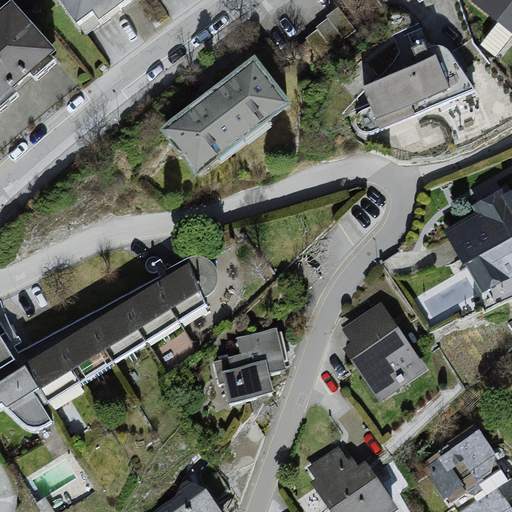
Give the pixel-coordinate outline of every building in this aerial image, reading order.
[(57,0),(85,38),(136,0),(57,0)] [(511,0),(476,0),(474,2),(511,32),(511,0)] [(11,3),(0,12),(0,105),(57,51),(11,3)] [(357,30),(339,7),(326,16),(328,18),(316,27),(318,30),(307,39),(321,58),(357,30)] [(448,49),(360,85),(369,108),(357,116),(362,132),(379,131),(472,91),(448,49)] [(254,54),(157,129),(195,177),(292,102),(254,54)] [(472,217),(447,233),(488,300),(511,285),(511,202),(506,206),(497,191),(470,206),(472,217)] [(163,271),(166,276),(187,262),(203,299),(211,296),(215,291),(217,285),(218,277),(215,269),(213,264),(208,260),(199,256),(192,256),(163,271)] [(166,276),(0,381),(0,405),(3,410),(20,426),(29,432),(38,433),(55,423),(45,407),(205,304),(203,299),(202,298),(187,262),(166,276)] [(379,301),(342,326),(353,341),(343,347),(377,397),(423,367),(379,301)] [(279,324),(237,334),(242,354),(229,357),(232,370),(221,373),(229,406),(276,395),(272,377),(290,373),(279,324)] [(0,332),(0,370),(17,360),(0,332)] [(511,511),(511,475),(479,429),(421,470),(449,511),(511,511)] [(319,479),(315,482),(335,511),(397,511),(402,509),(367,458),(360,464),(353,454),(348,457),(339,446),(310,466),(319,479)] [(223,511),(206,489),(186,480),(181,484),(175,497),(152,511),(223,511)]
